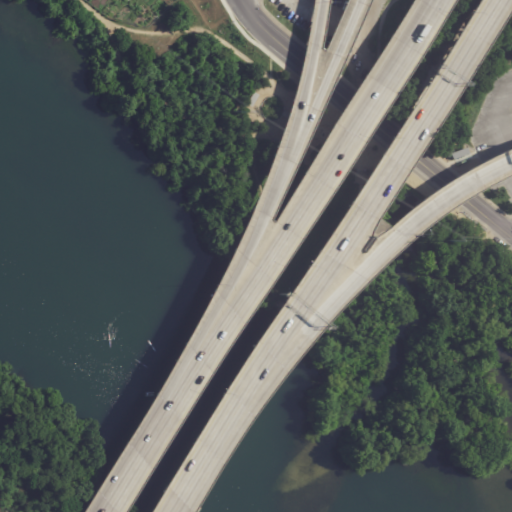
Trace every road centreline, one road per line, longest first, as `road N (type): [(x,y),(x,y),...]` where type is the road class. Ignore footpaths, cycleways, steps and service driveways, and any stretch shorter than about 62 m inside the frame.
road 1 (motorway): [(430,0),(188,380)]
road 2 (motorway): [(288,337),(493,0)]
road 3 (motorway): [(288,337),(448,198),(511,162)]
road 4 (motorway): [(358,0),(269,196)]
road 5 (motorway): [(319,0),(269,196)]
road 6 (motorway): [(269,196),(188,380)]
road 7 (residential): [(388,135),(247,7)]
road 8 (residential): [(511,236),(388,135)]
road 9 (motorway): [(188,380),(104,511)]
road 10 (motorway): [(218,452),(288,337)]
